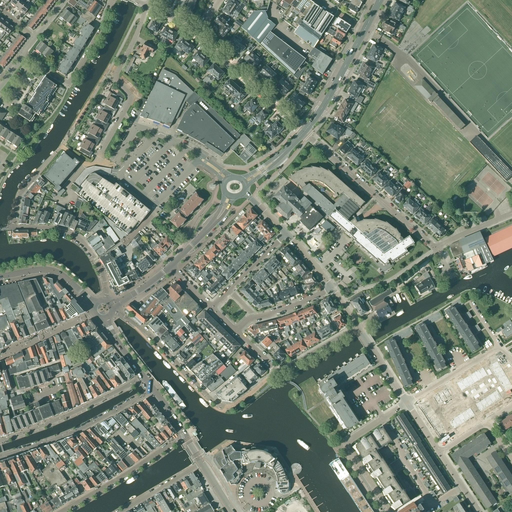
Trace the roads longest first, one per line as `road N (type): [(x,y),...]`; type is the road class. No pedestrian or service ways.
road 1 (residential): [(111,311),(142,327),(223,406),(277,372)]
road 2 (residential): [(95,165),(132,97),(114,78),(146,5)]
road 3 (residential): [(434,248),(308,136)]
road 4 (residential): [(0,457),(65,435),(153,389)]
road 5 (residential): [(142,376),(0,440)]
road 6 (residential): [(388,511),(344,445),(407,404)]
road 7 (residential): [(185,435),(61,511)]
road 8 (unclassified): [(303,132),(195,36)]
road 9 (residential): [(104,300),(101,269),(82,242),(52,227),(13,227)]
